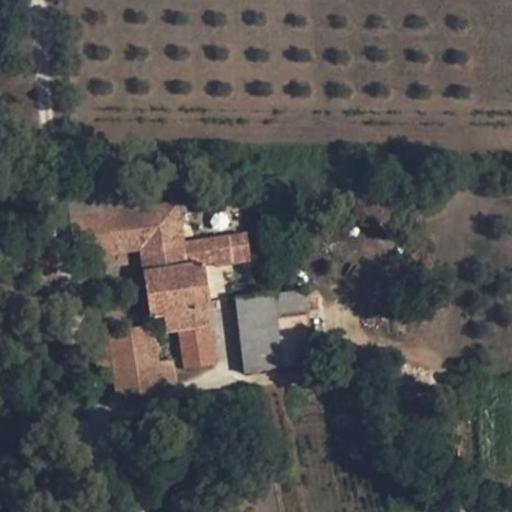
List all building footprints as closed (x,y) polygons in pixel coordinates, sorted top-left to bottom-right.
[(122,211),(118,188),(67,196),(76,260),(140,251),(142,270),(186,263),(183,244),(182,239),(177,203),(122,211)] [(182,239),(190,238),(185,202),(177,203),(182,239)] [(250,261),(247,239),(229,242),(228,237),(183,244),(186,263),(203,260),(203,264),(213,262),(214,267),(232,264),(250,261)] [(203,264),(203,260),(186,263),(142,270),(149,317),(163,315),(165,332),(179,330),(185,369),(215,365),(206,310),(210,310),(203,264)] [(305,290),(275,294),(278,319),(308,315),(305,290)] [(278,319),(275,294),(235,299),(243,374),(314,365),(308,315),(278,319)] [(158,363),(152,326),(106,334),(108,349),(112,373),(114,391),(161,388),(161,385),(175,383),(172,361),(158,363)] [(106,334),(92,336),(95,350),(99,350),(108,349),(106,334)] [(112,373),(108,349),(99,350),(103,374),(112,373)] [(161,388),(114,391),(116,398),(162,392),(161,388)] [(65,511),(83,503),(79,495),(60,504),(63,511),(65,511)]
